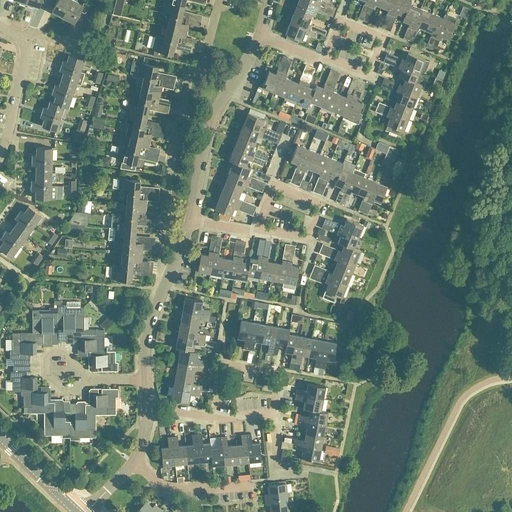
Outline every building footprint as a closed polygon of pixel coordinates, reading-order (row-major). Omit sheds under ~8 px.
[(27,0),(26,6),(35,9),(36,6),(39,7),(41,0),(27,0)] [(57,0),(52,11),(63,17),(71,0),(57,0)] [(84,0),(82,5),(71,0),(63,17),(74,23),(80,11),(85,14),(91,2),(88,0),(84,0)] [(299,0),(295,11),(311,17),(314,9),(323,14),(325,9),(303,0),(299,0)] [(303,0),(325,9),(327,4),(321,1),(321,0),(303,0)] [(366,12),(371,0),(364,0),(366,0),(362,10),(366,12)] [(381,7),(384,0),(371,0),(366,12),(371,14),(375,4),(381,7)] [(389,21),(397,0),(384,0),(381,7),(388,10),(385,19),(389,21)] [(404,16),(409,5),(411,0),(410,0),(397,0),(389,21),(394,23),(398,13),(404,16)] [(182,14),(184,6),(165,1),(162,13),(170,15),(185,19),(186,15),(182,14)] [(408,39),(420,9),(409,5),(404,16),(402,21),(409,23),(405,33),(403,37),(408,39)] [(425,30),(432,14),(420,9),(408,39),(413,41),(419,27),(425,30)] [(311,17),(295,11),(290,22),(316,32),(318,28),(308,24),(311,17)] [(431,49),(443,19),(443,18),(432,14),(425,30),(432,32),(426,47),(431,49)] [(445,14),(443,18),(443,19),(431,49),(436,51),(442,36),(448,39),(457,19),(445,14)] [(185,19),(170,15),(167,27),(186,32),(190,16),(186,15),(185,19)] [(314,37),(316,32),(290,22),(285,34),(302,41),(304,33),(314,37)] [(182,48),(186,32),(167,27),(164,39),(179,43),(178,47),(182,48)] [(174,46),(178,47),(179,43),(164,39),(156,37),(153,50),(172,54),(174,46)] [(162,58),(164,52),(154,50),(153,56),(162,58)] [(396,57),(394,61),(420,71),(423,73),(424,73),(429,62),(409,54),(406,61),(396,57)] [(80,73),(80,72),(84,60),(69,56),(67,63),(62,62),(61,67),(80,73)] [(143,63),(154,66),(156,60),(144,57),(143,63)] [(136,74),(144,76),(159,80),(160,76),(156,75),(158,67),(133,61),(130,73),(136,74)] [(420,71),(394,61),(393,66),(402,70),(399,77),(405,79),(419,84),(423,73),(420,71)] [(262,88),(274,92),(284,67),(279,65),(276,75),(269,72),(262,88)] [(80,73),(61,67),(60,72),(63,73),(61,80),(76,85),(76,84),(80,86),(84,73),(80,72),(80,73)] [(289,69),(284,67),(274,92),(285,97),(292,81),(285,78),(289,69)] [(298,84),(292,81),(285,97),(286,97),(284,100),(295,105),(307,76),(302,75),(298,84)] [(144,76),(141,88),(161,93),(164,77),(160,76),(159,80),(144,76)] [(310,102),(314,90),(308,88),(311,78),(307,76),(295,105),(307,109),(310,102)] [(310,102),(321,106),(331,81),(327,79),(323,88),(316,86),(314,90),(310,102)] [(421,85),(419,84),(405,79),(403,85),(394,82),(392,87),(417,97),(421,85)] [(76,85),(61,80),(59,87),(55,86),(53,91),(72,97),(76,85)] [(336,83),(331,81),(321,106),(333,111),(339,95),(332,92),(336,83)] [(396,102),(412,108),(417,97),(392,87),(390,91),(399,95),(396,102)] [(139,101),(154,104),(153,108),(158,109),(158,105),(161,93),(141,88),(139,101)] [(344,115),(345,112),(354,90),(350,88),(345,97),(339,95),(333,111),(344,115)] [(361,93),(359,92),(354,90),(345,112),(344,115),(349,117),(347,120),(358,124),(362,114),(359,113),(362,104),(355,101),(357,98),(359,99),(361,93)] [(72,97),(53,91),(52,95),(55,96),(53,104),(64,107),(68,108),(72,97)] [(88,95),(87,101),(94,103),(96,97),(88,95)] [(128,111),(136,112),(147,115),(149,107),(153,108),(154,104),(139,101),(130,99),(128,111)] [(64,107),(53,104),(50,102),(47,110),(43,108),(42,113),(60,119),(64,107)] [(377,107),(408,119),(412,108),(396,102),(394,108),(379,103),(377,107)] [(400,136),(402,131),(403,131),(408,119),(377,107),(375,112),(390,118),(387,125),(385,130),(400,136)] [(146,123),(147,115),(136,112),(128,111),(125,123),(128,124),(148,128),(149,124),(146,123)] [(60,119),(42,113),(40,118),(44,119),(42,127),(57,131),(60,119)] [(248,113),(244,125),(280,140),(282,135),(261,127),(264,120),(248,113)] [(148,128),(128,124),(126,135),(131,136),(131,137),(150,141),(154,125),(149,124),(148,128)] [(257,136),(267,140),(278,144),(280,140),(244,125),(239,137),(255,143),(257,136)] [(303,140),(305,133),(299,131),(297,137),(303,140)] [(128,149),(143,152),(142,157),(147,158),(150,141),(131,137),(128,149)] [(234,149),(259,159),(261,154),(252,150),(255,143),(239,137),(234,149)] [(298,176),(308,150),(297,146),(290,161),(297,164),(294,174),(298,176)] [(143,152),(128,149),(120,147),(117,160),(122,161),(120,169),(133,171),(134,167),(136,168),(136,164),(137,164),(138,156),(142,157),(143,152)] [(368,158),(374,160),(377,149),(372,147),(368,158)] [(36,156),(32,156),(32,161),(52,162),(52,149),(37,148),(36,156)] [(397,151),(390,148),(385,159),(392,162),(397,151)] [(229,160),(245,167),(248,160),(257,164),(259,159),(234,149),(229,160)] [(313,171),(320,155),(308,150),(298,176),(303,178),(307,168),(313,171)] [(259,159),(265,161),(267,155),(261,153),(261,154),(259,159)] [(321,185),(331,159),(320,155),(313,171),(320,174),(316,183),(321,185)] [(148,164),(148,169),(158,170),(160,161),(142,158),(141,163),(148,164)] [(336,180),(341,169),(343,164),(331,159),(321,185),(326,186),(329,177),(336,180)] [(229,174),(254,184),(256,179),(247,175),(250,169),(245,167),(229,160),(234,162),(229,174)] [(52,162),(32,161),(32,166),(36,166),(36,174),(52,174),(52,162)] [(351,191),(357,194),(364,178),(363,178),(365,173),(354,168),(352,173),(340,203),(345,205),(351,191)] [(341,169),(336,180),(334,185),(341,187),(335,201),(340,203),(352,173),(341,169)] [(52,174),(36,174),(36,181),(32,181),(32,186),(51,187),(52,174)] [(224,186),(240,192),(243,185),(252,189),(254,184),(229,174),(224,186)] [(142,194),(143,190),(147,190),(139,189),(140,181),(124,179),(124,176),(120,176),(120,179),(119,192),(127,192),(142,194)] [(375,182),(364,178),(357,194),(364,196),(358,211),(363,213),(375,182)] [(375,182),(363,213),(368,215),(373,200),(380,203),(387,187),(375,182)] [(51,187),(32,186),(31,191),(36,191),(35,199),(55,199),(56,187),(51,187)] [(220,198),(245,208),(247,203),(238,199),(240,192),(224,186),(220,198)] [(146,206),(147,190),(143,190),(142,194),(127,192),(127,204),(146,206)] [(215,209),(230,216),(233,209),(243,212),(245,208),(220,198),(215,209)] [(140,222),(145,223),(146,206),(127,204),(126,217),(140,218),(140,222)] [(34,226),(41,216),(28,207),(24,214),(21,211),(18,215),(34,226)] [(158,212),(153,212),(153,216),(147,216),(147,223),(158,223),(158,212)] [(230,216),(220,212),(217,217),(225,220),(228,221),(230,216)] [(34,226),(18,215),(15,219),(18,222),(14,228),(26,237),(34,226)] [(112,216),(111,228),(116,228),(116,229),(135,230),(136,222),(140,222),(140,218),(126,217),(117,216),(112,216)] [(333,228),(358,238),(363,226),(347,219),(344,227),(335,223),(333,228)] [(26,237),(14,228),(9,234),(6,232),(3,236),(19,247),(26,237)] [(116,229),(116,228),(111,228),(109,228),(108,240),(115,241),(138,243),(139,239),(135,239),(135,230),(116,229)] [(358,238),(333,228),(331,232),(340,236),(338,243),(344,245),(354,249),(358,238)] [(48,237),(55,241),(58,236),(52,232),(48,237)] [(19,247),(3,236),(0,240),(3,243),(0,247),(0,249),(12,258),(19,247)] [(52,245),(55,241),(48,237),(45,241),(52,245)] [(122,254),(142,255),(143,239),(139,239),(138,243),(115,241),(114,253),(122,254)] [(360,251),(354,249),(344,245),(341,252),(332,248),(330,253),(355,263),(360,251)] [(209,274),(214,247),(210,246),(208,256),(201,254),(197,271),(209,274)] [(221,276),(225,259),(218,258),(220,248),(214,247),(209,274),(221,276)] [(225,259),(221,276),(234,278),(239,251),(234,250),(232,260),(225,259)] [(259,278),(264,251),(259,250),(257,260),(250,259),(249,264),(247,276),(259,278)] [(239,251),(234,278),(246,280),(247,276),(249,264),(242,262),(244,252),(239,251)] [(264,251),(259,278),(271,280),(274,263),(267,262),(269,252),(264,251)] [(34,257),(40,262),(43,257),(37,252),(34,257)] [(355,263),(330,253),(328,258),(338,262),(335,268),(351,274),(355,263)] [(136,268),(136,272),(140,272),(142,255),(122,254),(121,266),(136,268)] [(274,263),(271,280),(283,282),(288,255),(283,255),(281,264),(274,263)] [(282,287),(295,289),(299,268),(292,267),(293,256),(288,255),(283,282),(282,287)] [(37,266),(40,262),(34,257),(31,262),(37,266)] [(136,268),(121,266),(112,266),(111,278),(131,280),(132,272),(136,272),(136,268)] [(351,274),(335,268),(332,275),(323,271),(321,276),(346,286),(351,274)] [(347,298),(342,296),(346,286),(321,276),(319,281),(324,283),(329,285),(326,291),(324,297),(334,302),(335,300),(345,304),(347,298)] [(182,311),(209,316),(210,311),(201,309),(202,302),(185,298),(182,311)] [(58,322),(57,301),(54,301),(54,308),(49,308),(49,311),(32,311),(32,320),(42,320),(42,334),(49,334),(49,341),(52,341),(52,334),(53,334),(52,325),(58,325),(58,322)] [(58,322),(64,322),(64,332),(64,338),(68,338),(68,331),(74,331),(74,317),(84,316),(84,308),(80,308),(80,302),(67,303),(66,306),(61,306),(61,301),(57,301),(58,322)] [(209,316),(182,311),(180,323),(198,327),(199,319),(208,321),(209,316)] [(346,318),(352,320),(355,313),(349,311),(346,318)] [(66,344),(78,344),(77,341),(96,340),(96,337),(100,336),(100,330),(84,330),(84,316),(74,317),(74,331),(68,331),(68,338),(64,338),(64,343),(66,344)] [(42,320),(32,320),(32,334),(12,334),(12,341),(21,341),(21,344),(35,344),(35,347),(36,347),(50,347),(52,345),(52,341),(49,341),(49,334),(42,334),(42,320)] [(248,350),(253,323),(240,321),(237,339),(244,340),(243,349),(248,350)] [(198,327),(180,323),(178,336),(205,341),(206,336),(196,334),(198,327)] [(253,323),(248,350),(253,351),(254,342),(262,343),(265,325),(253,323)] [(272,354),(277,327),(265,325),(262,343),(268,344),(267,354),(272,354)] [(288,335),(289,329),(277,327),(272,354),(277,355),(279,346),(285,347),(284,352),(285,352),(285,348),(286,348),(288,335)] [(77,341),(78,344),(78,351),(90,350),(91,356),(107,356),(107,352),(107,347),(104,347),(104,330),(100,330),(100,336),(96,337),(96,340),(77,341)] [(285,348),(285,352),(292,353),(290,363),(295,364),(300,337),(288,335),(286,348),(285,348)] [(205,341),(178,336),(175,348),(180,349),(193,351),(194,345),(204,346),(205,341)] [(301,355),(309,357),(312,339),(300,337),(295,364),(294,371),(298,371),(299,364),(300,364),(301,355)] [(312,339),(309,357),(315,358),(314,367),(319,368),(324,341),(312,339)] [(12,367),(30,366),(30,354),(36,354),(36,347),(35,347),(35,344),(21,344),(21,341),(12,341),(12,351),(10,351),(10,360),(12,360),(12,367)] [(324,341),(319,368),(324,369),(326,360),(333,361),(336,343),(324,341)] [(180,349),(175,348),(180,349),(178,361),(205,366),(206,361),(197,360),(198,352),(193,351),(180,349)] [(115,352),(107,352),(107,356),(91,356),(88,356),(89,366),(101,366),(101,372),(118,372),(118,363),(115,363),(115,352)] [(205,366),(178,361),(176,374),(194,377),(195,370),(204,372),(205,366)] [(36,388),(36,378),(30,378),(30,366),(12,367),(12,373),(10,373),(10,382),(12,382),(12,391),(21,391),(21,392),(21,388),(36,388)] [(194,377),(176,374),(173,386),(200,391),(201,386),(192,384),(194,377)] [(297,390),(296,395),(323,400),(325,388),(308,384),(306,392),(297,390)] [(200,391),(173,386),(171,399),(189,402),(190,395),(199,396),(200,391)] [(23,397),(23,413),(27,413),(27,408),(32,408),(32,404),(54,404),(54,400),(50,400),(50,394),(38,394),(37,388),(36,388),(21,388),(21,392),(21,397),(23,397)] [(107,405),(107,409),(112,409),(112,415),(116,415),(116,398),(118,398),(118,389),(102,389),(102,395),(89,395),(89,402),(89,405),(107,405)] [(321,412),(321,411),(323,400),(296,395),(295,400),(304,402),(303,409),(310,410),(321,412)] [(44,413),(44,414),(44,428),(54,427),(54,413),(60,413),(60,406),(64,406),(63,402),(62,400),(54,400),(54,404),(32,404),(32,408),(27,408),(27,413),(44,413)] [(85,429),(96,429),(96,415),(112,415),(112,409),(107,409),(107,405),(89,405),(89,402),(77,402),(76,404),(76,409),(79,409),(79,415),(85,415),(85,429)] [(70,424),(70,422),(64,422),(64,413),(64,406),(60,406),(60,413),(54,413),(54,427),(44,428),(44,436),(61,436),(61,439),(69,438),(70,441),(70,424)] [(79,409),(76,409),(76,415),(75,415),(75,424),(70,424),(70,441),(79,441),(78,438),(96,438),(96,429),(85,429),(85,415),(79,415),(79,409)] [(328,413),(321,411),(321,412),(310,410),(308,417),(299,415),(298,420),(326,426),(328,413)] [(323,437),(326,426),(298,420),(297,425),(307,427),(305,434),(323,437)] [(211,460),(210,448),(209,443),(202,444),(201,434),(196,435),(199,462),(211,460)] [(259,443),(252,444),(251,434),(245,435),(248,462),(260,460),(259,443)] [(321,449),(323,437),(305,434),(304,441),(294,439),(293,444),(321,449)] [(196,435),(191,435),(192,445),(185,445),(186,463),(199,462),(196,435)] [(234,445),(236,463),(248,462),(245,435),(240,435),(241,445),(234,445)] [(174,464),(171,437),(166,438),(167,447),(160,448),(162,466),(174,464)] [(185,445),(178,446),(177,437),(171,437),(174,464),(186,463),(185,445)] [(217,447),(210,448),(211,460),(212,465),(224,464),(221,437),(216,438),(217,447)] [(234,445),(227,446),(227,437),(221,437),(224,464),(236,463),(234,445)] [(319,461),(321,449),(293,444),(292,449),(302,451),(301,458),(319,461)] [(286,484),(268,486),(268,495),(264,496),(265,501),(287,498),(286,484)] [(288,511),(287,498),(265,501),(265,506),(269,505),(270,511),(288,511)] [(155,511),(159,509),(155,506),(152,509),(146,502),(136,511),(155,511)]
